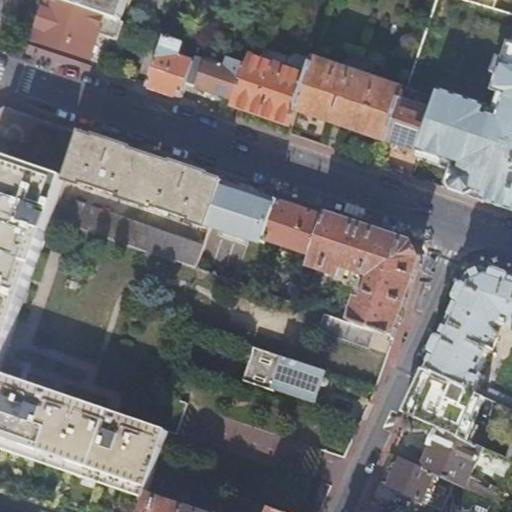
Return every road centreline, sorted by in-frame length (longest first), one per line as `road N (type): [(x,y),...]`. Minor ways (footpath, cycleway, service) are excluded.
road 1 (residential): [(0,71),(462,227)]
road 2 (residential): [(462,227),(340,511)]
